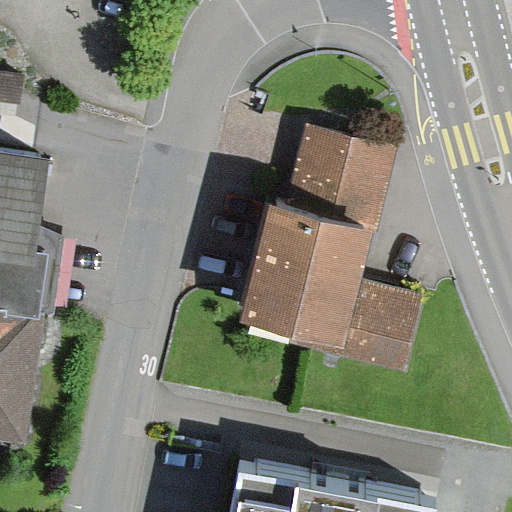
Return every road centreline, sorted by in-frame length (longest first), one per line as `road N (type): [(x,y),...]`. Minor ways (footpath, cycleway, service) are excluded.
road 1 (residential): [(280,0),(249,13),(212,47),(129,356),(104,511)]
road 2 (secondary): [(453,0),(511,216)]
